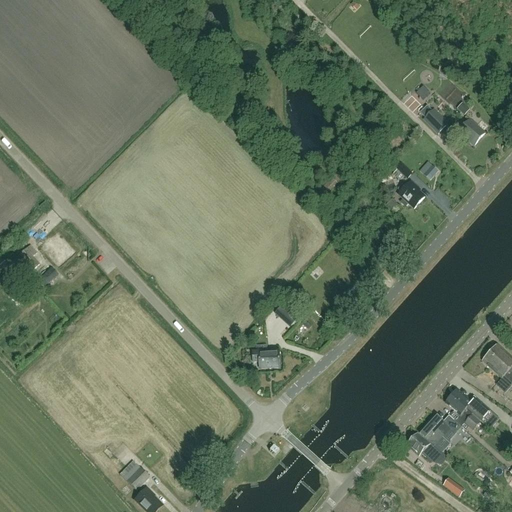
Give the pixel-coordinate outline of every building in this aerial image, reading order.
[(494,79),(489,86),(498,94),(504,87),(494,79)] [(423,88),(416,94),(423,101),(430,95),(423,88)] [(467,117),(473,111),(466,104),(460,110),(467,117)] [(424,121),(438,136),(448,126),(434,111),(424,121)] [(474,148),(485,134),(470,121),(459,135),(474,148)] [(430,183),(439,173),(428,163),(419,173),(430,183)] [(408,181),(413,176),(402,166),(397,171),(408,181)] [(407,208),(409,206),(415,211),(425,199),(416,191),(417,190),(411,184),(406,189),(403,186),(398,191),(402,194),(399,197),(404,201),(401,203),(401,205),(405,208),(407,208)] [(75,252),(58,235),(46,247),(47,248),(43,251),(57,266),(61,262),(63,264),(75,252)] [(30,247),(14,262),(27,277),(40,265),(33,258),(37,255),(30,247)] [(58,277),(52,270),(40,282),(46,288),(58,277)] [(40,299),(47,292),(33,277),(26,283),(40,299)] [(284,322),(291,317),(284,309),(277,315),(284,322)] [(511,358),(498,346),(490,354),(498,362),(510,371),(511,369),(511,358)] [(253,364),(260,364),(260,371),(281,370),(280,353),(253,354),(253,364)] [(483,362),(502,380),(507,375),(510,378),(508,380),(511,382),(511,373),(510,371),(498,362),(490,354),(483,362)] [(471,403),(458,391),(452,398),(480,424),(481,424),(490,415),(473,400),(471,403)] [(452,398),(446,405),(459,416),(458,418),(473,432),(480,424),(452,398)] [(440,408),(437,412),(444,418),(447,414),(440,408)] [(436,449),(438,447),(437,446),(447,433),(453,438),(462,428),(450,417),(444,423),(436,416),(420,435),(425,439),(436,449)] [(441,453),(436,449),(425,439),(424,440),(418,435),(412,442),(410,441),(407,445),(408,446),(407,448),(419,458),(422,455),(432,463),(441,453)] [(269,451),(275,456),(279,452),(273,447),(269,451)] [(137,493),(150,479),(133,463),(119,476),(137,493)] [(460,499),(465,492),(449,481),(444,487),(460,499)] [(145,511),(157,511),(162,508),(153,498),(154,497),(147,490),(141,496),(145,501),(140,506),(145,511)] [(406,501),(399,496),(389,509),(393,511),(419,511),(413,508),(414,506),(406,500),(406,501)]
